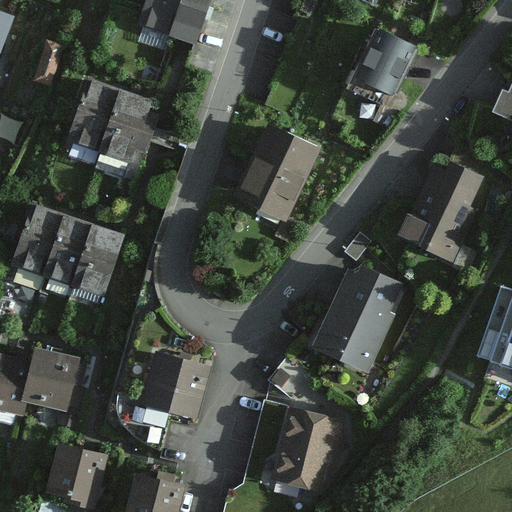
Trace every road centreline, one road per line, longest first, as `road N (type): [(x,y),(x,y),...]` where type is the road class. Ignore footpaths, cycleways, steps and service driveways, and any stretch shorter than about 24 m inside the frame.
road 1 (residential): [(246,323),(289,289),(511,19)]
road 2 (residential): [(257,0),(173,258),(174,280),(203,319),(246,323)]
road 3 (residential): [(246,323),(207,471)]
